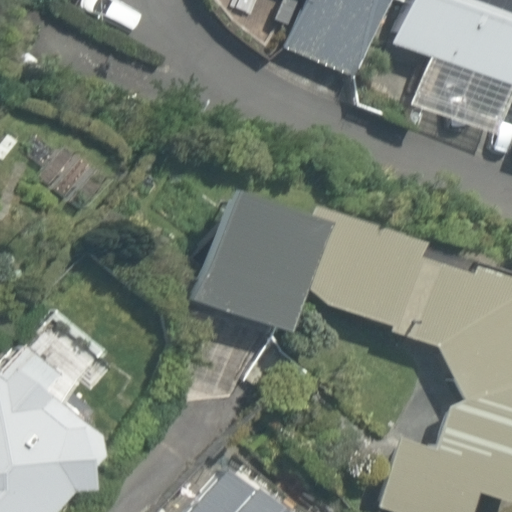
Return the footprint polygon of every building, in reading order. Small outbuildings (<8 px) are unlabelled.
[(295,0),(283,45),(348,75),(372,0),(295,0)] [(511,0),(390,0),(378,37),(419,50),(403,100),(486,127),(503,75),(511,78),(511,0)] [(298,208),(213,185),(181,289),(276,324),(287,271),(306,286),(425,341),(438,372),(414,378),(371,496),(418,511),(452,511),(460,486),(511,492),(511,267),(304,197),(298,208)] [(89,404),(8,342),(0,351),(0,511),(52,511),(78,487),(86,433),(77,423),(89,404)] [(302,511),(227,440),(152,511),(302,511)]
